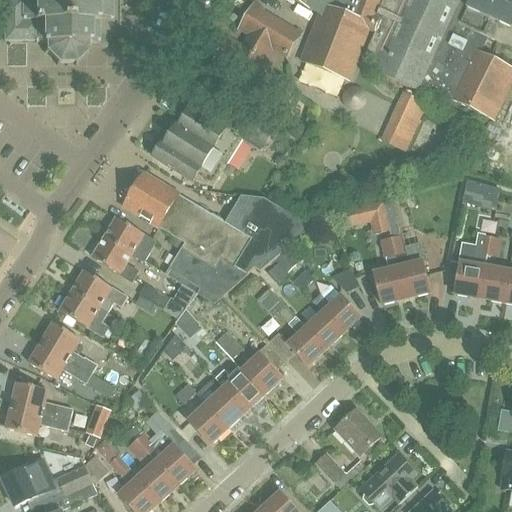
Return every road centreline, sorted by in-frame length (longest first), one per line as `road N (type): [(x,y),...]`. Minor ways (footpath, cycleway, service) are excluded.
road 1 (residential): [(210,511),(388,355),(430,348),(511,359)]
road 2 (residential): [(0,302),(189,0)]
